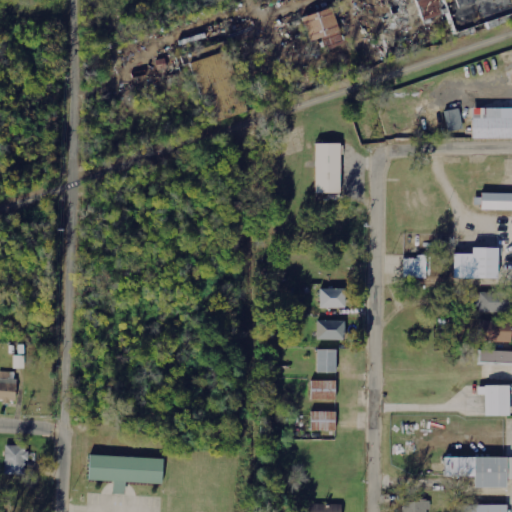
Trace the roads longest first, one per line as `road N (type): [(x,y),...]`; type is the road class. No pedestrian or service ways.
road 1 (residential): [(59,511),(72,0)]
road 2 (residential): [(372,511),(375,153)]
road 3 (residential): [(375,153),(511,149)]
